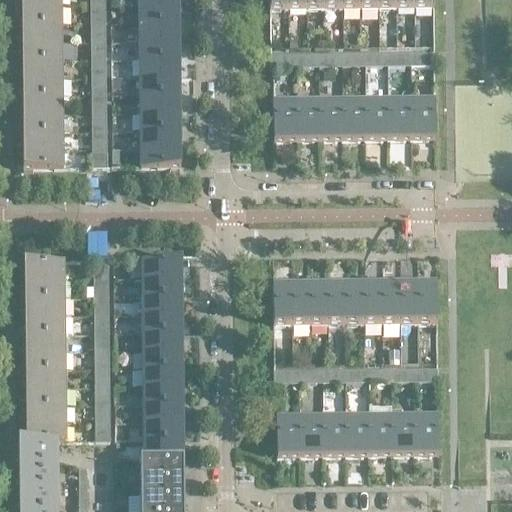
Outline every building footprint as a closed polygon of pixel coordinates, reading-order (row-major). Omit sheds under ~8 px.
[(20,0),(20,2),(21,2),(21,11),(60,11),(60,0),(20,0)] [(177,10),(177,0),(138,0),(138,10),(177,10)] [(289,15),(289,0),(268,0),(269,15),(289,15)] [(307,14),(307,0),(289,0),(289,15),(307,14)] [(325,14),(325,0),(307,0),(307,14),(325,14)] [(343,14),(343,0),(325,0),(325,14),(343,14)] [(361,14),(361,0),(343,0),(343,14),(361,14)] [(379,14),(379,0),(361,0),(361,14),(379,14)] [(397,13),(397,0),(379,0),(379,14),(397,13)] [(415,13),(415,0),(397,0),(397,13),(415,13)] [(433,13),(432,0),(415,0),(415,13),(433,13)] [(177,28),(177,10),(138,10),(138,28),(177,28)] [(61,29),(60,11),(21,11),(21,29),(61,29)] [(178,46),(177,28),(138,28),(139,46),(178,46)] [(61,47),(61,29),(21,29),(22,47),(61,47)] [(178,64),(178,46),(139,46),(139,64),(178,64)] [(61,65),(61,47),(22,47),(22,65),(61,65)] [(418,71),(418,57),(410,58),(410,71),(418,71)] [(426,71),(426,57),(418,57),(418,71),(426,71)] [(434,71),(434,57),(426,57),(426,71),(434,71)] [(327,72),(327,58),(319,59),(319,72),(327,72)] [(336,72),(336,58),(327,58),(327,72),(336,72)] [(350,71),(350,58),(341,58),(342,72),(350,71)] [(359,71),(359,58),(350,58),(350,71),(359,71)] [(373,71),(373,58),(364,58),(364,71),(373,71)] [(382,71),(382,58),(373,58),(373,71),(382,71)] [(396,71),(396,58),(387,58),(387,71),(396,71)] [(405,71),(404,58),(396,58),(396,71),(405,71)] [(278,72),(278,59),(270,59),(270,72),(278,72)] [(287,72),(287,59),(278,59),(278,72),(287,72)] [(296,72),(296,59),(287,59),(287,72),(296,72)] [(305,72),(304,59),(296,59),(296,72),(305,72)] [(313,72),(313,59),(304,59),(305,72),(313,72)] [(178,82),(178,64),(139,64),(139,82),(178,82)] [(61,83),(61,65),(22,65),(22,83),(61,83)] [(178,100),(178,82),(139,82),(139,100),(178,100)] [(61,101),(61,83),(22,83),(22,101),(61,101)] [(178,118),(178,100),(139,100),(139,118),(178,118)] [(61,119),(61,101),(22,101),(22,119),(61,119)] [(411,145),(410,102),(387,103),(388,145),(411,145)] [(435,146),(434,102),(410,102),(411,145),(425,145),(425,146),(435,146)] [(320,146),(319,103),(296,104),(297,146),(320,146)] [(342,146),(342,103),(319,103),(320,146),(342,146)] [(365,145),(365,103),(342,103),(342,146),(365,145)] [(388,145),(387,103),(365,103),(365,145),(388,145)] [(297,146),(296,104),(272,104),(273,146),(297,146)] [(178,136),(178,118),(139,118),(139,136),(178,136)] [(62,137),(61,119),(22,119),(22,137),(62,137)] [(179,154),(178,136),(139,136),(140,154),(179,154)] [(62,155),(62,137),(22,137),(23,155),(62,155)] [(179,173),(179,154),(140,154),(140,173),(179,173)] [(62,174),(62,155),(23,155),(23,175),(62,174)] [(120,168),(120,155),(112,155),(112,168),(120,168)] [(107,173),(106,159),(90,159),(90,174),(107,173)] [(108,274),(108,265),(93,266),(93,274),(108,274)] [(180,284),(180,265),(141,265),(141,284),(180,284)] [(63,285),(63,266),(24,266),(24,285),(63,285)] [(108,282),(108,274),(93,274),(93,282),(108,282)] [(180,302),(180,284),(141,284),(141,302),(180,302)] [(63,303),(63,285),(24,285),(24,303),(63,303)] [(401,330),(400,287),(382,288),(383,330),(401,330)] [(419,330),(418,287),(400,287),(401,330),(419,330)] [(436,329),(436,289),(436,287),(418,287),(419,330),(436,329)] [(311,331),(310,288),(292,289),(293,331),(311,331)] [(329,330),(328,288),(310,288),(311,331),(329,330)] [(347,330),(346,288),(328,288),(329,330),(347,330)] [(365,330),(364,288),(346,288),(347,330),(365,330)] [(383,330),(382,288),(364,288),(365,330),(383,330)] [(293,331),(292,289),(272,289),(272,331),(293,331)] [(180,320),(180,302),(141,302),(141,320),(180,320)] [(64,321),(63,303),(24,303),(24,321),(64,321)] [(181,338),(180,320),(141,320),(141,338),(181,338)] [(64,339),(64,321),(24,321),(25,339),(64,339)] [(181,356),(181,338),(141,338),(142,356),(181,356)] [(64,357),(64,339),(25,339),(25,357),(64,357)] [(181,374),(181,356),(142,356),(142,374),(181,374)] [(64,375),(64,357),(25,357),(25,375),(64,375)] [(437,387),(437,373),(429,374),(429,387),(437,387)] [(181,392),(181,374),(142,374),(142,392),(181,392)] [(331,388),(331,374),(322,375),(322,388),(331,388)] [(339,388),(339,374),(331,374),(331,388),(339,388)] [(354,387),(353,374),(345,374),(345,387),(354,387)] [(362,387),(362,374),(353,374),(354,387),(362,387)] [(376,387),(376,374),(368,374),(368,387),(376,387)] [(385,387),(385,374),(376,374),(376,387),(385,387)] [(399,387),(399,374),(390,374),(390,387),(399,387)] [(408,387),(408,374),(399,374),(399,387),(408,387)] [(421,387),(421,374),(413,374),(413,387),(421,387)] [(429,387),(429,374),(421,374),(421,387),(429,387)] [(64,393),(64,375),(25,375),(25,393),(64,393)] [(282,388),(282,375),(273,375),(273,388),(282,388)] [(290,388),(290,375),(282,375),(282,388),(290,388)] [(299,388),(299,375),(290,375),(290,388),(299,388)] [(308,388),(308,375),(299,375),(299,388),(308,388)] [(317,388),(317,375),(308,375),(308,388),(317,388)] [(181,410),(181,392),(142,392),(142,410),(181,410)] [(64,411),(64,393),(25,393),(25,411),(64,411)] [(181,428),(181,410),(142,410),(142,428),(181,428)] [(65,429),(64,411),(25,411),(25,429),(65,429)] [(438,462),(437,418),(414,419),(414,461),(428,461),(428,462),(438,462)] [(323,462),(322,419),(300,420),(300,462),(323,462)] [(346,462),(345,419),(322,419),(323,462),(346,462)] [(368,462),(368,419),(345,419),(346,462),(368,462)] [(391,461),(391,419),(368,419),(368,462),(391,461)] [(414,461),(414,419),(391,419),(391,461),(414,461)] [(300,462),(300,420),(276,420),(276,463),(300,462)] [(182,446),(181,428),(142,428),(143,446),(182,446)] [(56,511),(56,471),(56,457),(56,449),(56,448),(65,448),(65,429),(25,429),(26,438),(25,438),(25,447),(17,447),(17,467),(18,467),(18,511),(56,511)] [(109,439),(109,431),(94,431),(94,439),(109,439)] [(109,447),(109,439),(94,439),(94,447),(109,447)] [(182,465),(182,446),(143,446),(143,464),(143,465),(180,464),(180,465),(182,465)] [(183,465),(182,465),(180,465),(180,464),(143,465),(143,464),(139,464),(139,483),(183,482),(183,470),(183,465)] [(86,488),(86,476),(78,473),(78,488),(86,488)] [(183,501),(183,482),(139,483),(139,501),(183,501)] [(86,502),(86,488),(78,488),(78,502),(86,502)] [(183,511),(183,501),(139,501),(139,511),(183,511)] [(86,511),(86,502),(78,502),(78,511),(86,511)]
